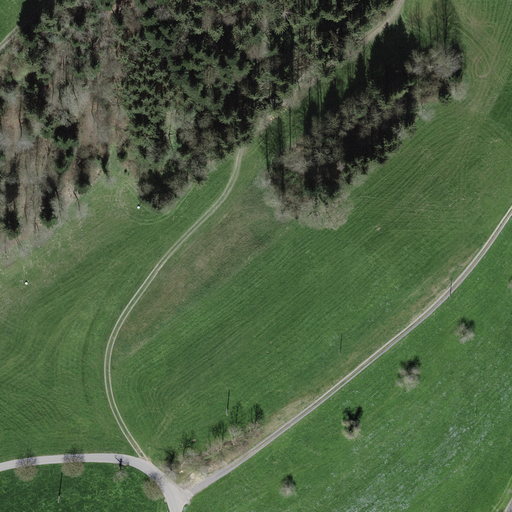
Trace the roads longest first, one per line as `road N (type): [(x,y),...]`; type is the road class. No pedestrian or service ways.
road 1 (track): [(511,208),(459,282),(258,451),(173,499)]
road 2 (track): [(254,134),(239,178),(125,309),(106,355),(108,401),(150,468)]
road 3 (track): [(150,468),(95,457),(0,467)]
